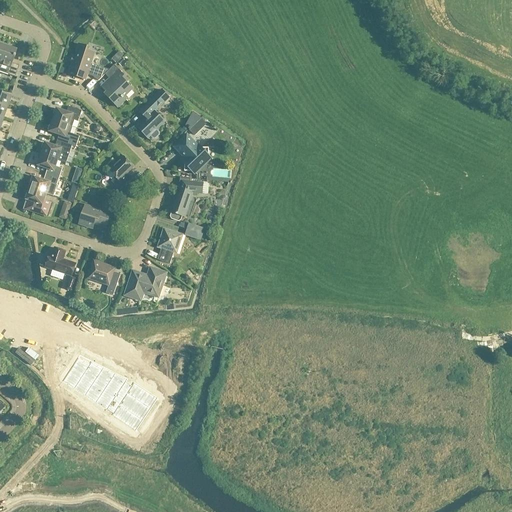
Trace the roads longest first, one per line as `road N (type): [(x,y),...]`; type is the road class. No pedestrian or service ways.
road 1 (residential): [(35,80),(79,95),(157,171),(161,189),(143,241),(130,253),(0,213)]
road 2 (residential): [(159,364),(110,359),(19,316),(0,336)]
